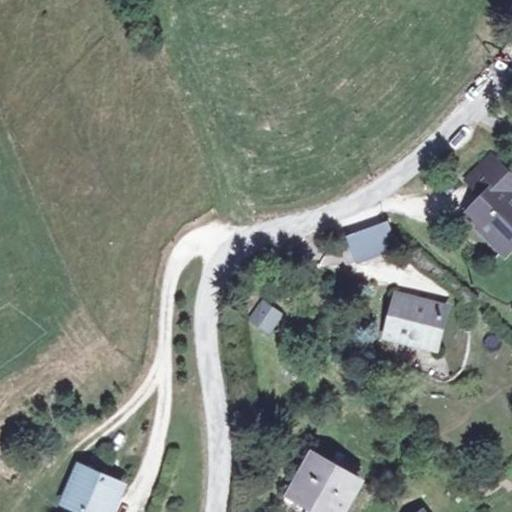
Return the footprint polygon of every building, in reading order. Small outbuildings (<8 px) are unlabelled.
[(467,176),(484,193),(462,215),(504,257),(511,248),(511,171),(492,151),(467,176)] [(371,228),(327,245),(333,258),(374,241),(371,228)] [(392,292),(376,334),(424,352),(441,312),(392,292)] [(283,316),(260,297),(243,317),(266,336),(283,316)] [(326,511),(344,511),(363,478),(322,456),(313,469),(304,466),(283,499),(291,504),(299,494),(326,511)] [(66,471),(50,511),(99,511),(108,487),(66,471)] [(291,504),(304,511),(326,511),(299,494),(291,504)]
